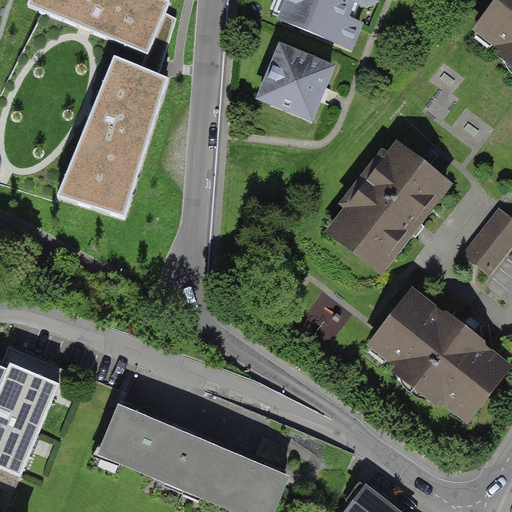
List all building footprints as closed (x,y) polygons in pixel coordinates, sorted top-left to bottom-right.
[(176,4),(167,0),(30,0),(23,16),(154,69),(176,4)] [(362,0),(281,0),(271,25),(340,54),(362,0)] [(511,67),(511,0),(505,0),(475,37),(511,67)] [(338,77),(282,55),(261,111),(316,132),(338,77)] [(114,65),(54,209),(127,232),(173,90),(114,65)] [(382,288),(455,198),(395,149),(322,240),(382,288)] [(511,220),(501,212),(463,260),(491,282),(511,255),(511,220)] [(463,432),(509,375),(416,299),(370,356),(463,432)] [(57,383),(0,359),(0,459),(22,469),(57,383)] [(206,430),(117,393),(94,448),(184,485),(206,430)] [(277,511),(296,467),(206,430),(184,485),(248,511),(277,511)] [(343,505),(351,511),(414,511),(368,475),(343,505)]
